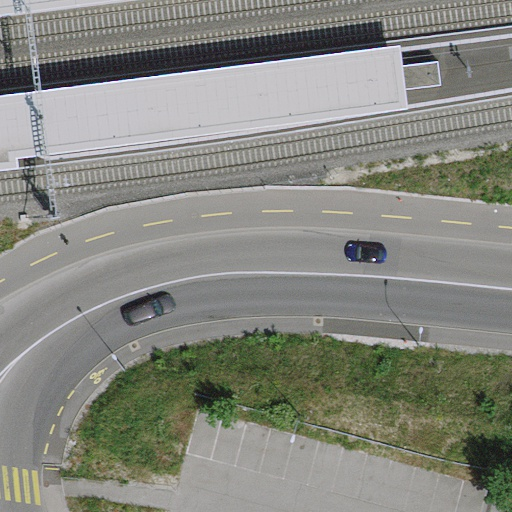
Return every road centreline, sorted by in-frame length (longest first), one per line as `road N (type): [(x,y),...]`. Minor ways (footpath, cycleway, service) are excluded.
road 1 (primary): [(16,348),(101,293),(178,276),(305,269),(511,293)]
road 2 (primary): [(16,511),(5,451),(16,348)]
